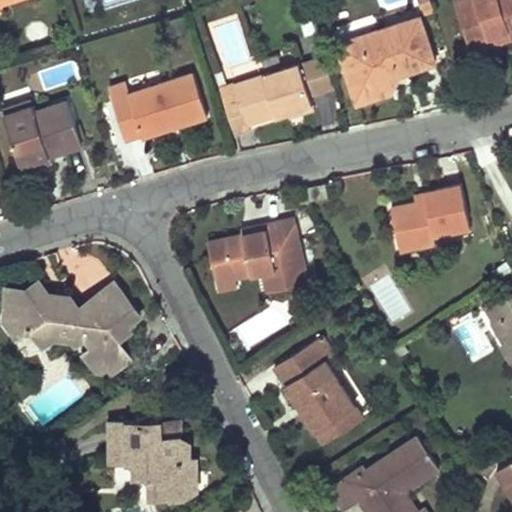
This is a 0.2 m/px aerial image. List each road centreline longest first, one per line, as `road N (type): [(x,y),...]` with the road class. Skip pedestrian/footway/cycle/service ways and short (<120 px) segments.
road 1 (residential): [(129,197),(236,166),(511,111)]
road 2 (residential): [(288,511),(129,197)]
road 3 (residential): [(0,237),(129,197)]
